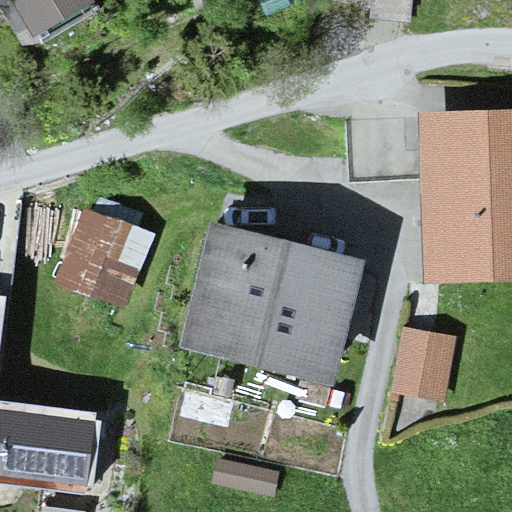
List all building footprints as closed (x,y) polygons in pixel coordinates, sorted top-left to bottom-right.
[(89,0),(5,0),(35,55),(100,20),(89,0)] [(511,117),(419,121),(425,299),(511,296),(511,117)] [(158,240),(87,211),(55,290),(125,319),(158,240)] [(371,276),(215,235),(184,355),(339,396),(371,276)] [(0,406),(12,299),(0,297),(0,500),(93,511),(103,421),(0,409),(0,406)] [(460,348),(408,337),(394,402),(446,413),(460,348)]
